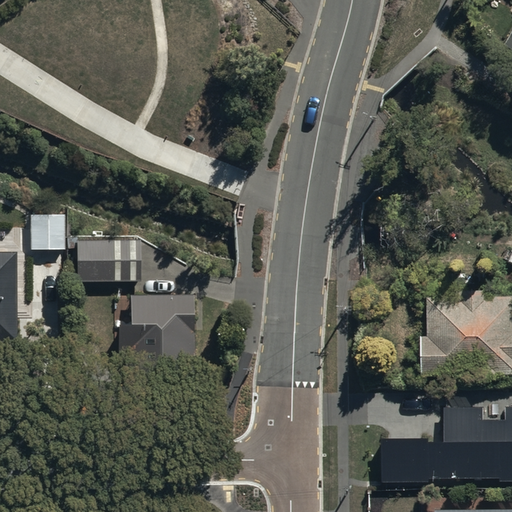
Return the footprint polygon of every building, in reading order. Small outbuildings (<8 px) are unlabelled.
[(134,0),(42,0),(25,32),(99,70),(88,91),(103,99),(123,61),(107,53),(134,0)] [(491,92),(463,130),(511,166),(511,99),(504,93),(500,99),(491,92)] [(65,215),(31,215),(31,249),(65,249),(65,215)] [(140,241),(77,241),(77,281),(141,281),(140,241)] [(18,252),(0,251),(0,341),(18,342),(18,252)] [(458,298),(429,299),(430,336),(423,337),(424,378),(511,375),(511,295),(490,296),(490,291),(458,292),(458,298)] [(194,295),(132,296),(132,326),(118,326),(119,378),(195,377),(194,295)] [(382,441),(382,480),(511,479),(511,406),(504,407),(504,419),(483,419),(483,407),(445,408),(445,441),(382,441)] [(511,511),(511,502),(433,502),(433,511),(511,511)]
